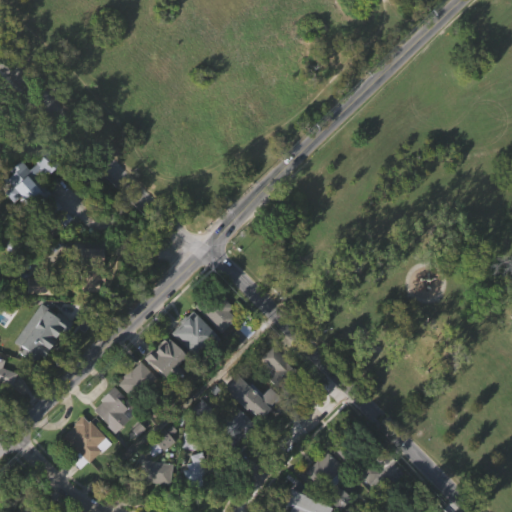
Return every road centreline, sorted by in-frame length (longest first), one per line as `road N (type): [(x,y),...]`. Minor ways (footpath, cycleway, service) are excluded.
road 1 (residential): [(471,511),(204,253)]
road 2 (tertiary): [(204,253),(463,0)]
road 3 (tertiary): [(0,450),(204,253)]
road 4 (residential): [(204,253),(0,58)]
road 5 (residential): [(245,511),(284,455),(349,387)]
road 6 (residential): [(0,427),(78,501),(106,511)]
